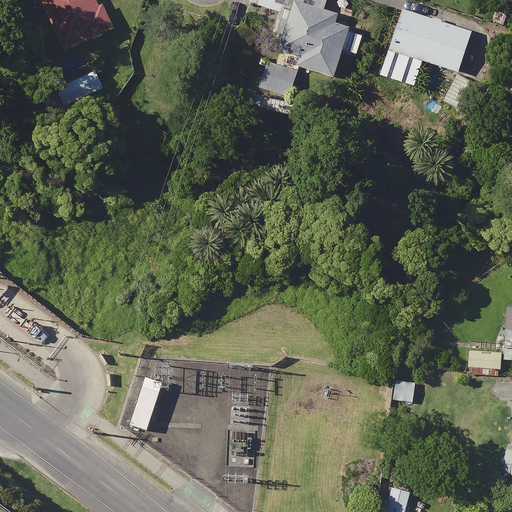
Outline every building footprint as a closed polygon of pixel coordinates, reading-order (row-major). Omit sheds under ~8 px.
[(116,35),(100,0),(45,0),(71,56),(116,35)] [(303,72),(342,83),(356,29),(351,28),(358,3),(348,0),(265,0),(262,10),(281,15),(275,36),(294,41),(290,57),(306,62),(303,72)] [(476,36),(408,12),(392,55),(388,68),(414,77),(419,62),(461,77),(476,36)] [(492,72),(472,60),(449,103),(469,114),(492,72)] [(293,102),(301,71),(271,63),(268,75),(260,72),(255,92),(252,105),(300,117),(303,104),(293,102)] [(474,124),(459,114),(450,127),(464,137),(474,124)] [(170,387),(152,381),(135,428),(153,434),(170,387)] [(410,511),(416,489),(397,484),(389,511),(410,511)]
